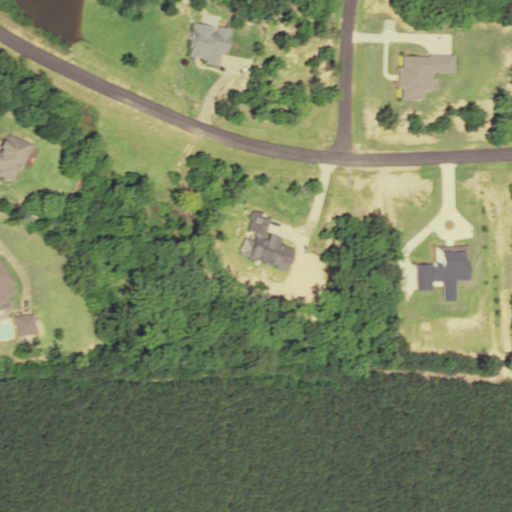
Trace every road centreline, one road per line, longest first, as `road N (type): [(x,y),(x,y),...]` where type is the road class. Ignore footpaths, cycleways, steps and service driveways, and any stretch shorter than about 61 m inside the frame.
road 1 (residential): [(511,152),(361,158),(272,151),(83,80),(0,34)]
road 2 (residential): [(340,157),(339,65),(349,0)]
